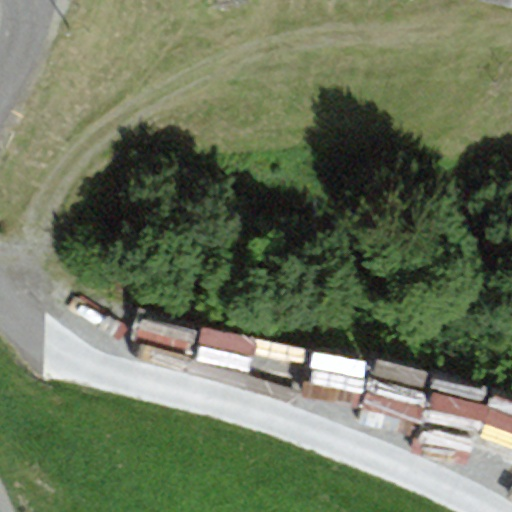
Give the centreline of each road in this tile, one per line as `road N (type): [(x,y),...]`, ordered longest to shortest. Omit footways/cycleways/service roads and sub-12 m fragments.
road 1 (track): [(498,511),(323,434),(61,356),(0,301)]
road 2 (track): [(0,282),(16,271),(48,195),(89,141),(145,102),(224,60),(287,41),(367,30),(422,34)]
